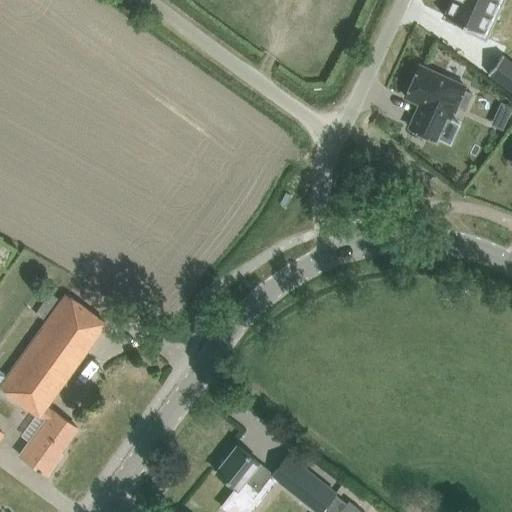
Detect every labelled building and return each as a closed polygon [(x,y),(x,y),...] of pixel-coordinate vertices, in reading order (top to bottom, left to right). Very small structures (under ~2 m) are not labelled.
[(450,0),(444,15),(465,25),(463,30),(486,40),(504,0),(450,0)] [(511,63),(502,56),(489,74),(511,91),(511,63)] [(419,65),(405,97),(420,103),(409,127),(435,139),(446,116),(450,117),(455,106),(464,110),(472,94),(463,90),(464,86),(419,65)] [(511,108),(501,103),(496,114),(507,119),(511,108)] [(59,299),(50,293),(44,301),(35,314),(45,320),(54,307),(59,299)] [(105,322),(89,311),(66,294),(7,376),(0,371),(0,386),(39,415),(39,414),(46,419),(30,441),(19,455),(47,475),(58,460),(56,458),(77,428),(53,410),(52,410),(46,406),(105,322)] [(216,472),(232,485),(251,500),(259,489),(245,478),(258,462),(238,446),(216,472)] [(287,456),(272,475),(318,511),(320,511),(321,511),(364,511),(349,500),(347,502),(335,493),(334,494),(287,456)]
